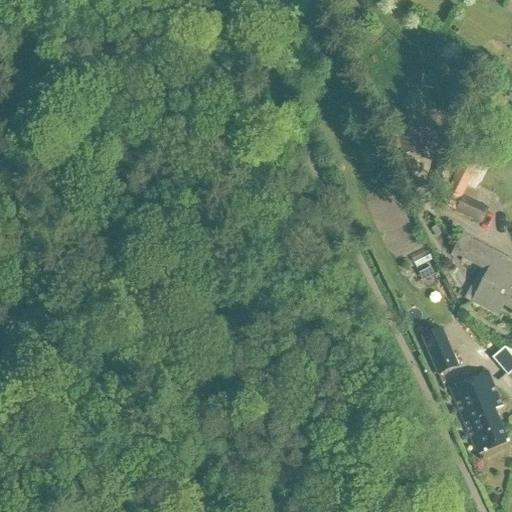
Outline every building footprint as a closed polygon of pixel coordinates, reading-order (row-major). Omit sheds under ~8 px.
[(439,35),(430,51),(440,57),(449,41),(439,35)] [(385,117),(387,129),(396,127),(402,156),(425,151),(418,123),(417,123),(414,111),(385,117)] [(453,180),(441,205),(482,224),(488,210),(462,198),(467,187),(453,180)] [(473,240),(463,235),(453,254),(483,270),(467,300),(499,317),(502,312),(511,317),(511,277),(511,276),(511,263),(472,243),(473,240)] [(442,332),(423,340),(439,378),(459,370),(442,332)] [(503,409),(489,375),(452,390),(479,455),(486,452),(486,454),(509,444),(496,412),(503,409)]
